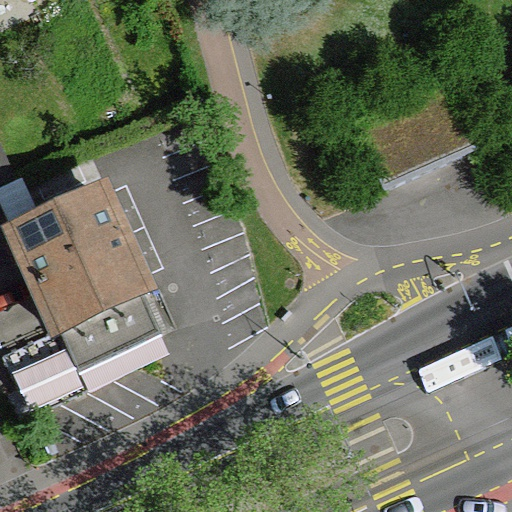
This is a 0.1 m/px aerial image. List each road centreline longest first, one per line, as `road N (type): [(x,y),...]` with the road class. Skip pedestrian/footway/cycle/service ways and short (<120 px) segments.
road 1 (secondary): [(437,330),(56,511)]
road 2 (secondary): [(511,459),(437,330)]
road 3 (secondary): [(400,511),(511,461)]
